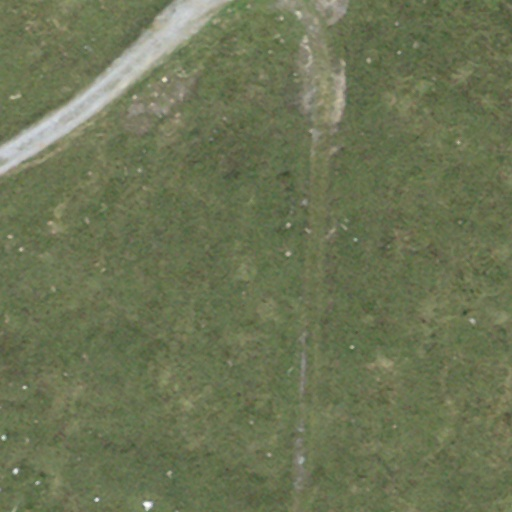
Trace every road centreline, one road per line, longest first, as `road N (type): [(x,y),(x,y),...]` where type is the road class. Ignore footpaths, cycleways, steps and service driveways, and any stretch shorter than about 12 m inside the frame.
road 1 (track): [(287,0),(310,7),(333,70),(331,233),(306,511)]
road 2 (track): [(224,0),(0,154)]
